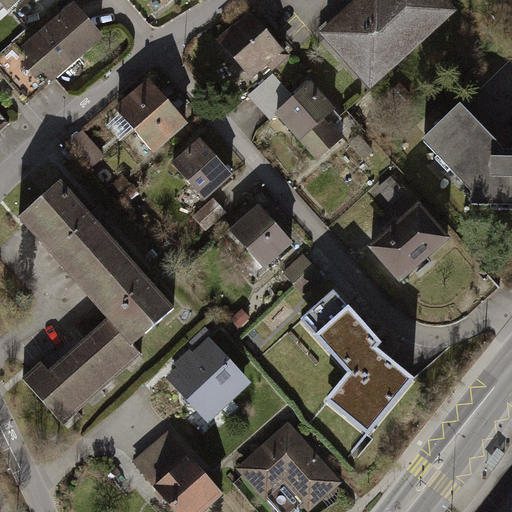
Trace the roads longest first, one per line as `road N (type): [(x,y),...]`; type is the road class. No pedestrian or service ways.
road 1 (residential): [(157,47),(415,332),(440,338),(494,316),(511,318)]
road 2 (residential): [(0,189),(157,47)]
road 3 (primary): [(403,511),(511,369)]
